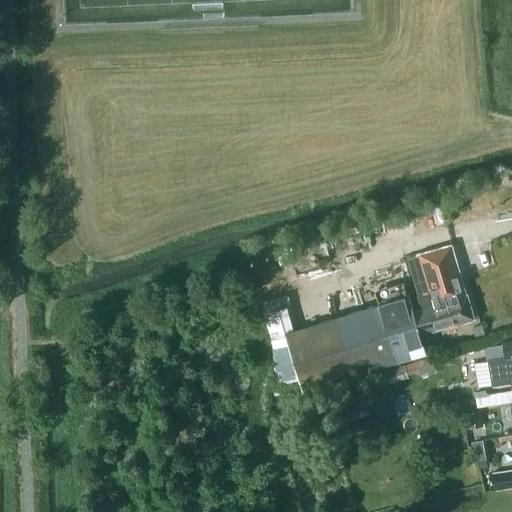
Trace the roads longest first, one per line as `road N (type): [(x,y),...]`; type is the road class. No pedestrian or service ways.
road 1 (unknown): [(75,511),(71,318),(202,278),(247,300),(261,358),(249,399),(281,511)]
road 2 (unknown): [(39,511),(29,309),(0,296)]
road 3 (unknown): [(0,131),(0,292)]
